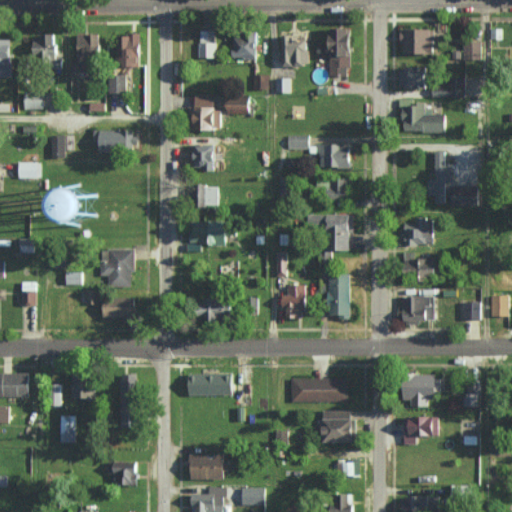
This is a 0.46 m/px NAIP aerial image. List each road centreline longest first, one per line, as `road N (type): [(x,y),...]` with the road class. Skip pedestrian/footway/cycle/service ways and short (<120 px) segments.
road 1 (residential): [(376,511),(377,0)]
road 2 (residential): [(511,346),(0,347)]
road 3 (residential): [(160,511),(166,1)]
road 4 (residential): [(0,3),(271,0)]
